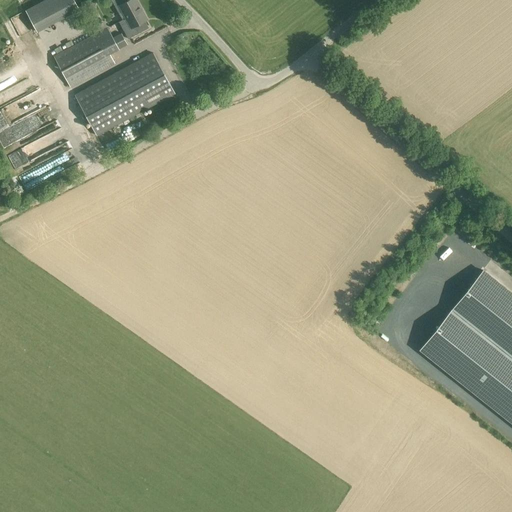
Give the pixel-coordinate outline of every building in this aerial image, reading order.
[(36,29),(78,5),(75,0),(36,0),(24,7),(36,29)] [(127,0),(112,0),(123,20),(119,22),(128,39),(148,28),(144,20),(146,19),(136,0),(128,0),(127,0)] [(108,27),(54,55),(65,76),(71,87),(115,63),(110,54),(119,49),(113,37),(108,27)] [(30,50),(40,70),(47,67),(37,46),(30,50)] [(75,94),(97,134),(175,92),(153,52),(75,94)] [(6,154),(13,168),(16,168),(29,161),(41,160),(42,167),(34,168),(36,173),(48,172),(49,171),(48,160),(71,148),(68,141),(61,141),(56,133),(56,128),(61,126),(58,120),(56,120),(24,136),(30,136),(22,140),(24,145),(6,154)] [(511,293),(483,270),(420,349),(511,421),(511,293)]
